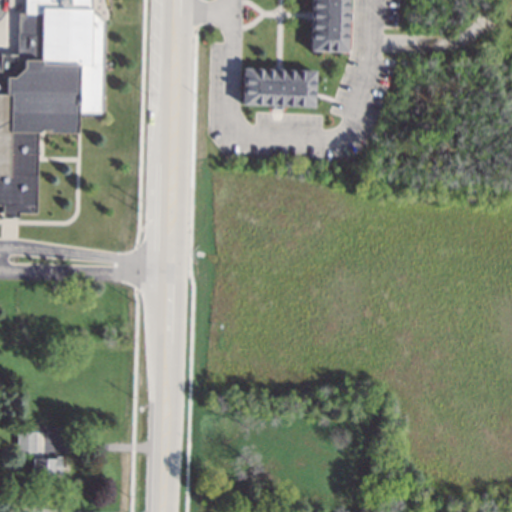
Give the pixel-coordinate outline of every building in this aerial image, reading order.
[(0,218),(18,219),(18,214),(36,214),(36,132),(76,133),(76,113),(102,113),(103,22),(90,9),(90,0),(22,0),(22,11),(15,11),(14,52),(0,52),(0,218)] [(309,0),(346,0),(346,50),(309,50),(309,13),(309,0)] [(282,8),(285,11),(284,16),(281,19),(276,19),(273,15),(274,11),(277,8),(282,8)] [(240,67),(280,68),(313,69),(312,106),(239,104),(240,67)] [(34,450),(16,451),(16,432),(33,431),(34,450)] [(59,474),(54,474),(54,477),(32,478),(32,459),(53,459),(53,456),(59,456),(59,474)]
